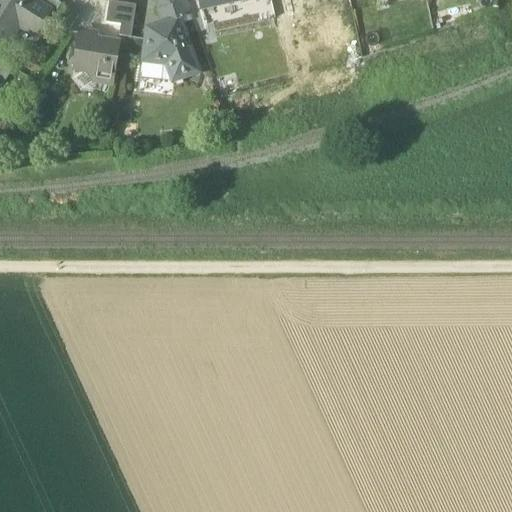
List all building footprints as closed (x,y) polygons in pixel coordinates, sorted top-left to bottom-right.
[(26,0),(0,0),(0,49),(4,52),(20,25),(36,35),(48,15),(49,14),(26,0)] [(60,7),(49,0),(26,0),(49,14),(48,15),(53,19),(60,7)] [(184,0),(157,0),(155,12),(160,26),(161,28),(179,22),(191,18),(184,0)] [(198,0),(202,13),(256,1),(255,0),(198,0)] [(135,8),(108,4),(105,25),(120,28),(118,38),(130,40),(135,8)] [(144,81),(171,84),(172,85),(198,76),(179,22),(161,28),(160,26),(146,31),(141,77),(144,81)] [(117,47),(95,43),(96,38),(79,35),(73,71),(85,73),(93,84),(110,87),(117,47)] [(12,71),(0,63),(0,88),(1,89),(12,71)]
